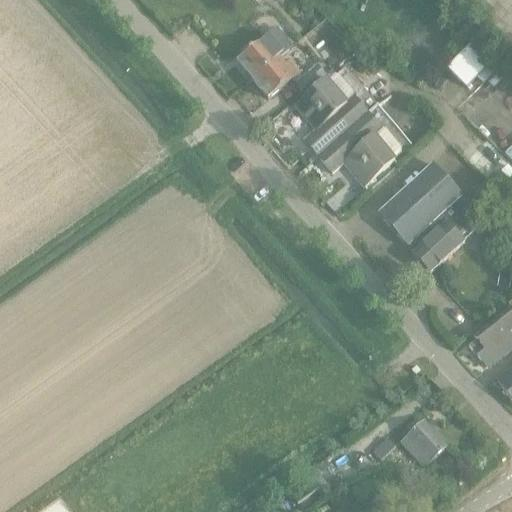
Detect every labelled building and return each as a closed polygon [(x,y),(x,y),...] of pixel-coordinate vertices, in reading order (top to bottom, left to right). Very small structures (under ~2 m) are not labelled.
[(273,44),(292,28),(276,9),(258,25),(268,38),(237,63),(268,101),(299,75),(289,63),(285,66),(274,53),(278,50),(273,44)] [(470,41),(445,67),(465,86),(490,59),(470,41)] [(327,76),(319,66),(296,85),(304,94),(327,76)] [(304,143),(318,159),(379,108),(346,68),(326,83),(296,109),(316,132),(304,143)] [(379,108),(318,159),(332,176),(344,166),(364,189),(395,164),(413,148),(379,108)] [(464,244),(463,243),(480,228),(468,216),(476,209),(464,196),(462,199),(433,167),(379,217),(413,255),(412,256),(430,275),(464,244)] [(500,278),(498,289),(510,291),(511,280),(500,278)] [(485,336),(470,348),(487,370),(503,357),(500,354),(508,347),(511,351),(511,308),(482,333),(485,336)] [(421,372),(417,367),(412,371),(416,376),(421,372)] [(511,403),(511,371),(497,383),(511,403)] [(425,471),(448,449),(425,423),(401,445),(425,471)] [(381,463),(396,450),(388,441),(373,454),(381,463)] [(298,506),(326,485),(317,472),(310,477),(288,492),(298,506)]
